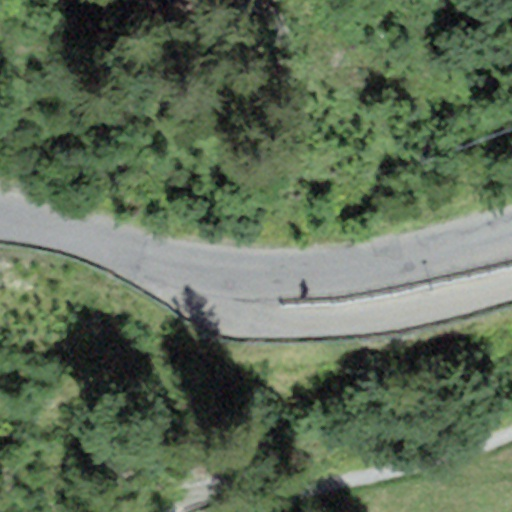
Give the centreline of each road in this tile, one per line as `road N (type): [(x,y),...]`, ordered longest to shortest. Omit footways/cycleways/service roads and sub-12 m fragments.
road 1 (tertiary): [(511,221),(421,244),(252,264),(52,217),(0,218)]
road 2 (track): [(511,288),(451,307),(311,325),(259,310),(252,264)]
road 3 (track): [(266,511),(511,443)]
